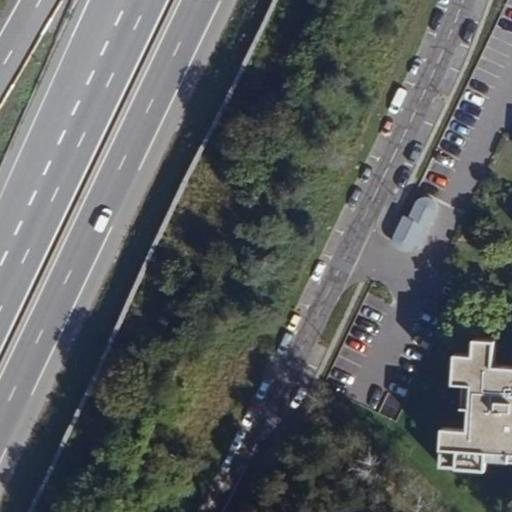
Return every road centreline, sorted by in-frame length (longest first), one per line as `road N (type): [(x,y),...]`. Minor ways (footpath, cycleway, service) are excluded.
road 1 (residential): [(458,0),(214,511)]
road 2 (motorway): [(0,420),(200,0)]
road 3 (motorway): [(140,0),(0,290)]
